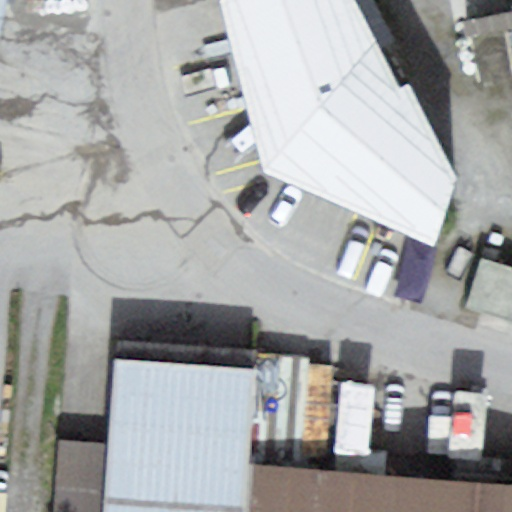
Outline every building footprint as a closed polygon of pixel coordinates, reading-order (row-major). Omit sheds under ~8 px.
[(0,0),(0,107),(26,0),(0,0)] [(344,0),(252,0),(228,12),(268,173),(430,250),(452,191),(409,102),(398,106),(344,0)] [(511,259),(491,253),(475,304),(511,315),(511,259)] [(250,511),(261,372),(128,362),(116,511),(250,511)] [(511,511),(511,483),(270,467),(267,511),(511,511)]
